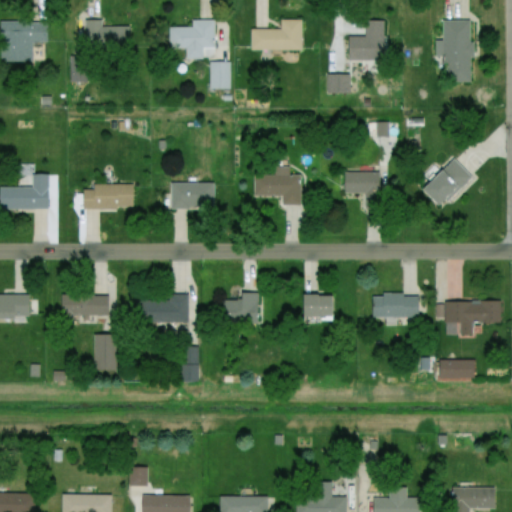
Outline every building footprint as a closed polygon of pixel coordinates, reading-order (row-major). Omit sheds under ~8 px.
[(249,29),(249,51),(300,51),(300,19),(278,19),(278,29),(249,29)] [(190,28),(168,28),(168,49),(184,49),(184,58),(212,58),(212,20),(190,20),(190,28)] [(344,60),(382,60),(382,20),(363,20),(363,36),(344,36),(344,60)] [(441,22),(441,84),(470,84),(469,21),(441,22)] [(45,24),(0,24),(0,63),(44,63),(44,45),(45,45),(45,24)] [(91,50),(127,50),(127,27),(91,27),(91,50)] [(228,63),(207,63),(207,90),(228,90),(228,63)] [(348,76),(324,75),(324,94),(348,95),(348,76)] [(469,177),(450,159),(418,191),(437,210),(469,177)] [(363,207),(377,207),(377,173),(341,173),(341,194),(363,194),(363,207)] [(0,211),(47,211),(47,175),(28,175),(28,187),(0,187),(0,211)] [(299,176),(251,176),(251,206),(299,206),(299,176)] [(211,209),(211,183),(168,183),(168,209),(211,209)] [(131,184),(80,184),(80,210),(131,210),(131,184)] [(416,297),(403,297),(403,292),(383,292),(383,296),(368,296),(368,318),(416,319),(416,297)] [(0,320),(12,320),(12,316),(28,316),(28,293),(0,293),(0,320)] [(257,294),(235,294),(235,300),(219,300),(219,325),(257,325),(257,294)] [(71,326),(71,318),(107,318),(107,295),(58,295),(58,326),(71,326)] [(187,295),(168,295),(168,300),(134,300),(134,324),(187,324),(187,295)] [(299,295),(299,319),(329,319),(329,295),(299,295)] [(458,323),(457,334),(471,334),(472,322),(497,323),(497,303),(442,302),(442,323),(458,323)] [(434,361),(471,359),(472,378),(435,379),(434,361)] [(28,364),(38,364),(38,376),(28,376),(28,364)] [(50,370),(63,370),(63,380),(50,380),(50,370)] [(272,434),(282,434),(282,445),(272,445),(272,434)] [(52,449),(62,449),(62,461),(53,461),(52,449)] [(126,467),(126,487),(146,487),(146,467),(126,467)] [(295,511),(344,511),(344,496),(329,496),(329,483),(305,483),(305,511),(295,511)] [(418,511),(418,498),(404,498),(404,487),(388,487),(388,498),(370,498),(370,511),(418,511)] [(494,487),(449,488),(449,511),(468,511),(468,508),(494,508),(494,487)] [(33,511),(33,494),(0,493),(0,511),(33,511)] [(110,511),(110,494),(60,495),(60,511),(110,511)] [(140,511),(189,511),(189,496),(140,496),(140,511)] [(266,511),(266,496),(217,497),(217,511),(266,511)]
